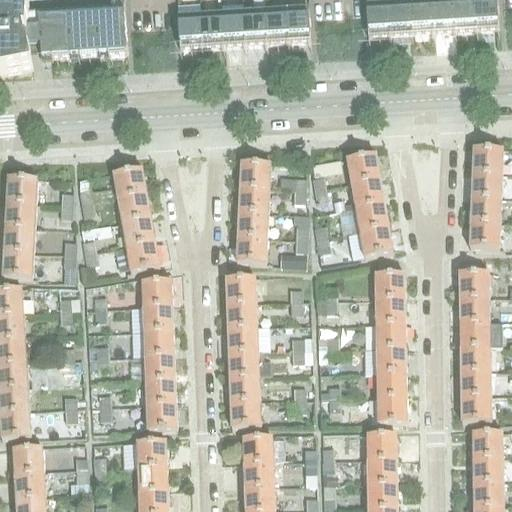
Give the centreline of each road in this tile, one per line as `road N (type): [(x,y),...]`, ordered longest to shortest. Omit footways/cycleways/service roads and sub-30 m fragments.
road 1 (residential): [(437,511),(430,99)]
road 2 (residential): [(192,115),(208,511)]
road 3 (tertiary): [(192,115),(430,99)]
road 4 (tertiary): [(0,127),(192,115)]
